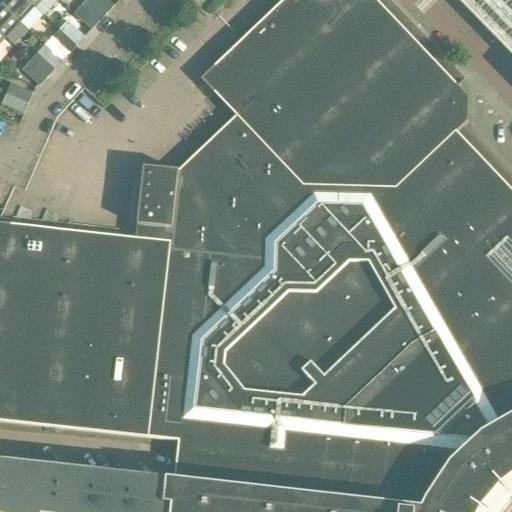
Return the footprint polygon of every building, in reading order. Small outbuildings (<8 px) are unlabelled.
[(26,0),(0,0),(0,4),(21,23),(35,8),(26,0)] [(0,423),(179,444),(174,481),(173,488),(164,487),(162,507),(169,508),(168,511),(507,511),(508,511),(509,511),(511,511),(511,286),(511,285),(504,277),(499,272),(495,268),(491,264),(487,260),(511,236),(511,191),(456,133),(458,131),(464,126),(467,122),(468,98),(456,86),(374,0),(285,0),(214,68),(201,80),(202,81),(205,84),(214,94),(236,118),(178,172),(143,168),(142,181),(135,239),(72,232),(65,232),(10,226),(10,230),(3,229),(0,227),(0,423)] [(98,24),(106,15),(89,0),(87,0),(81,8),(98,24)] [(107,0),(89,0),(106,15),(114,7),(107,0)] [(511,0),(456,0),(458,2),(459,3),(460,3),(475,18),(474,19),(476,20),(491,35),(491,36),(492,37),(493,37),(508,52),(507,53),(509,54),(511,56),(511,0)] [(0,33),(6,39),(21,23),(0,4),(0,33)] [(67,22),(59,30),(77,47),(85,38),(67,22)] [(69,55),(77,47),(59,30),(51,39),(69,55)] [(38,54),(30,62),(48,78),(55,70),(38,54)] [(39,87),(48,78),(30,62),(22,71),(39,87)] [(11,84),(6,95),(28,104),(33,94),(11,84)] [(23,115),(28,104),(6,95),(1,105),(23,115)] [(0,511),(168,511),(169,508),(162,507),(164,487),(108,481),(0,468),(0,511)]
